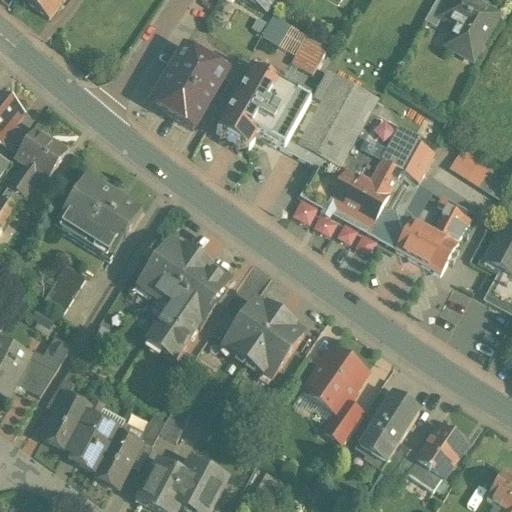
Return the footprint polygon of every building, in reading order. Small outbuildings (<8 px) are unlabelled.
[(27,0),(24,5),(49,24),(66,0),(27,0)] [(235,0),(264,17),(274,0),(235,0)] [(444,0),(438,0),(424,25),(435,32),(441,22),(440,22),(450,3),(444,0)] [(497,20),(462,0),(452,0),(450,3),(440,22),(441,22),(462,34),(451,53),(472,65),(497,20)] [(329,49),(308,37),(290,69),(311,80),(329,49)] [(224,79),(184,55),(156,103),(157,108),(163,117),(192,134),(224,79)] [(262,82),(251,75),(216,137),(248,155),(257,141),(284,94),(265,83),(266,81),(263,80),(262,82)] [(377,106),(327,78),(310,109),(284,156),(318,174),(323,164),(331,169),(340,154),(359,164),(362,159),(381,170),(382,169),(394,148),(394,147),(396,145),(395,145),(400,137),(369,120),(377,106)] [(310,109),(284,94),(257,141),(284,156),(310,109)] [(0,98),(0,145),(23,118),(0,98)] [(66,157),(34,135),(15,164),(23,169),(39,180),(47,185),(66,157)] [(411,158),(394,148),(382,169),(401,180),(412,159),(411,158)] [(415,150),(411,158),(412,159),(401,180),(417,189),(433,160),(415,150)] [(359,164),(340,154),(331,169),(323,164),(318,174),(302,202),(324,215),(323,217),(325,221),(329,220),(330,218),(368,239),(389,201),(401,180),(382,169),(381,170),(362,159),(359,164)] [(509,185),(462,155),(450,173),(498,203),(509,185)] [(23,169),(8,192),(23,202),(39,180),(23,169)] [(141,217),(86,182),(57,229),(58,230),(60,226),(75,236),(73,239),(75,240),(77,237),(96,249),(94,252),(95,253),(98,250),(112,259),(110,262),(112,264),(141,217)] [(400,220),(411,226),(413,227),(430,198),(416,191),(400,220)] [(2,201),(0,203),(0,230),(2,232),(17,211),(2,201)] [(413,227),(411,226),(395,255),(440,280),(455,250),(449,247),(463,222),(445,212),(431,237),(413,227)] [(400,220),(384,249),(395,255),(411,226),(400,220)] [(511,231),(504,227),(482,267),(500,277),(484,306),(511,321),(511,231)] [(181,257),(169,248),(138,292),(148,299),(147,300),(161,310),(162,309),(170,314),(145,349),(173,369),(186,351),(229,289),(210,276),(211,274),(201,267),(200,268),(192,263),(193,262),(183,255),(181,257)] [(66,269),(42,307),(62,320),(86,282),(66,269)] [(229,289),(186,351),(215,372),(221,363),(226,366),(230,361),(231,359),(222,353),(242,324),(224,311),(236,294),(229,289)] [(264,314),(254,307),(242,324),(222,353),(231,359),(230,361),(261,382),(262,381),(271,387),(303,341),(293,334),(295,332),(283,325),(283,326),(275,321),(276,320),(265,312),(264,314)] [(54,342),(43,360),(32,355),(28,362),(29,363),(29,364),(55,377),(71,352),(54,342)] [(28,362),(0,348),(0,404),(7,408),(15,390),(29,364),(29,363),(28,362)] [(331,355),(302,398),(336,421),(336,422),(345,410),(366,379),(331,355)] [(55,377),(29,364),(15,390),(39,402),(55,377)] [(71,393),(62,387),(45,411),(53,417),(62,398),(68,401),(71,393)] [(391,399),(357,453),(368,460),(363,467),(380,477),(399,449),(419,417),(391,399)] [(65,400),(42,443),(66,455),(86,417),(88,412),(65,400)] [(177,408),(164,429),(159,439),(176,448),(191,418),(177,408)] [(345,410),(336,422),(336,421),(324,438),(343,451),(363,422),(345,410)] [(119,435),(86,417),(66,455),(76,461),(74,466),(95,478),(96,478),(117,438),(118,438),(119,435)] [(153,421),(141,445),(152,452),(159,439),(164,429),(153,421)] [(466,450),(439,432),(418,461),(415,466),(441,484),(466,450)] [(117,438),(96,478),(95,478),(94,481),(117,493),(140,450),(118,438),(117,438)] [(399,449),(380,477),(391,483),(409,455),(399,449)] [(409,455),(391,483),(401,489),(407,480),(415,466),(418,461),(409,455)] [(183,480),(159,468),(142,500),(149,504),(146,510),(148,511),(177,511),(178,511),(179,511),(211,511),(226,485),(190,466),(183,480)] [(441,484),(415,466),(407,480),(433,498),(441,484)] [(511,511),(511,481),(503,476),(486,503),(495,509),(499,511),(511,511)]
